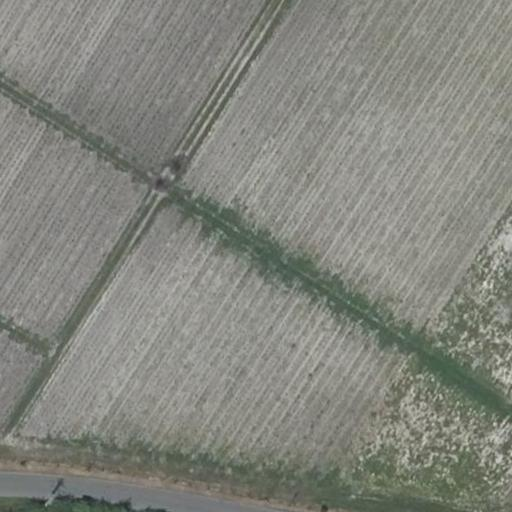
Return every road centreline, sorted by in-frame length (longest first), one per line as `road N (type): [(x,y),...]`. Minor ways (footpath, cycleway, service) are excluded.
road 1 (track): [(0,84),(511,414)]
road 2 (track): [(281,0),(0,446)]
road 3 (track): [(0,447),(108,452),(444,511)]
road 4 (tertiary): [(218,511),(0,486)]
